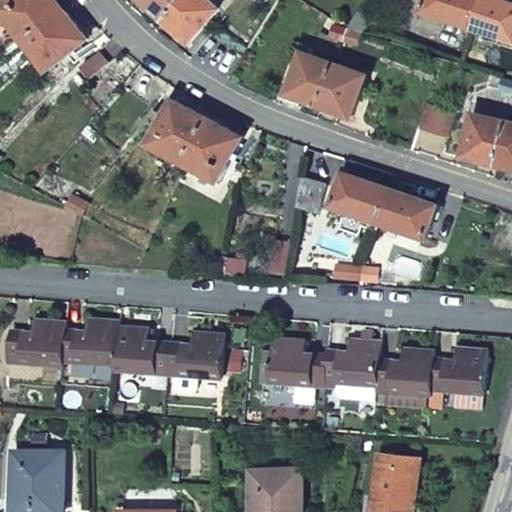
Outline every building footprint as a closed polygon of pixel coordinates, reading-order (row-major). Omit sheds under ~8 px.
[(90,38),(59,0),(10,0),(1,8),(51,69),(90,38)] [(145,0),(167,19),(192,41),(220,8),(210,0),(145,0)] [(427,0),(425,11),(473,26),(476,16),(481,0),(427,0)] [(481,0),(476,16),(473,26),(511,38),(511,2),(505,0),(481,0)] [(349,28),(354,30),(361,32),(367,21),(356,15),(349,28)] [(337,39),(344,42),(349,28),(343,26),(337,39)] [(348,43),(354,30),(349,28),(344,42),(348,43)] [(90,79),(111,62),(102,50),(81,67),(90,79)] [(462,64),(465,53),(460,52),(456,62),(462,64)] [(304,99),(321,105),(353,117),(368,76),(304,53),(290,94),(297,96),(304,99)] [(462,64),(473,67),(476,56),(465,53),(462,64)] [(301,106),(304,99),(297,96),(295,103),(301,106)] [(245,136),(175,99),(152,144),(222,180),(245,136)] [(448,137),(456,113),(427,104),(419,128),(448,137)] [(511,123),(509,122),(475,114),(465,157),(511,168),(511,123)] [(381,221),(393,189),(346,173),(334,205),(381,221)] [(303,176),(299,205),(320,212),(328,184),(303,176)] [(439,205),(393,189),(381,221),(428,237),(439,205)] [(74,212),(82,216),(83,217),(91,203),(82,198),(74,212)] [(271,271),(288,274),(293,241),(276,239),(271,271)] [(228,257),(226,275),(236,276),(237,258),(228,257)] [(336,278),(362,280),(363,266),(338,264),(336,278)] [(363,266),(362,280),(386,282),(387,268),(363,266)] [(396,269),(387,268),(386,282),(395,283),(396,269)] [(66,330),(63,362),(116,366),(119,327),(120,322),(89,320),(89,332),(66,330)] [(63,367),(63,362),(66,330),(66,323),(37,321),(35,333),(12,331),(10,363),(63,367)] [(119,327),(116,366),(116,371),(169,376),(172,344),(148,343),(149,329),(119,327)] [(363,332),(362,341),(372,342),(373,332),(363,332)] [(172,344),(169,376),(198,378),(221,380),(225,336),(195,333),(194,346),(172,344)] [(274,365),(265,364),(264,383),(295,385),(315,387),(325,388),(325,383),(327,356),(305,354),(305,342),(276,340),(275,356),(274,365)] [(327,356),(325,383),(338,384),(365,386),(379,387),(381,360),(382,343),(372,342),(362,341),(352,340),(350,353),(328,351),(327,356)] [(435,359),(432,391),(485,395),(488,351),(457,349),(456,361),(435,359)] [(233,350),(231,372),(239,373),(241,351),(233,350)] [(381,360),(379,387),(379,392),(432,396),(432,391),(435,359),(435,352),(404,350),(403,362),(381,360)] [(266,355),(265,364),(274,365),(275,356),(266,355)] [(197,390),(198,378),(175,376),(174,389),(178,393),(193,394),(197,390)] [(365,386),(338,384),(337,394),(341,399),(360,400),(365,396),(365,386)] [(315,387),(295,385),(293,403),(313,404),(315,387)] [(63,511),(64,452),(14,452),(14,511),(63,511)] [(414,511),(420,460),(379,455),(375,496),(368,495),(366,511),(414,511)] [(302,511),(301,471),(251,472),(252,511),(302,511)]
